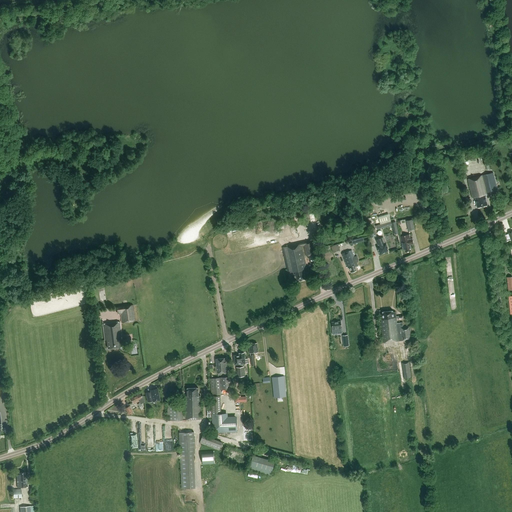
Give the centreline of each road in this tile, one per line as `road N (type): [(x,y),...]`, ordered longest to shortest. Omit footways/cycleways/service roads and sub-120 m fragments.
road 1 (tertiary): [(0,459),(50,440),(270,318),(486,225)]
road 2 (unknown): [(101,409),(202,424),(204,352)]
